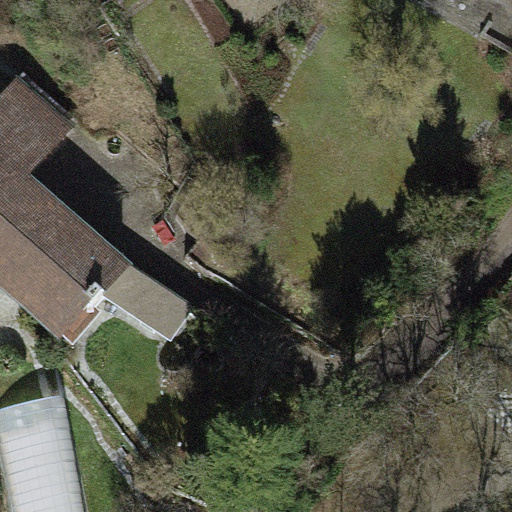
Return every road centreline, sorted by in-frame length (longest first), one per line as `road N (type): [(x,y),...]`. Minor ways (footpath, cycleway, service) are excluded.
road 1 (trunk): [(183,414),(336,0)]
road 2 (trunk): [(183,414),(109,511)]
